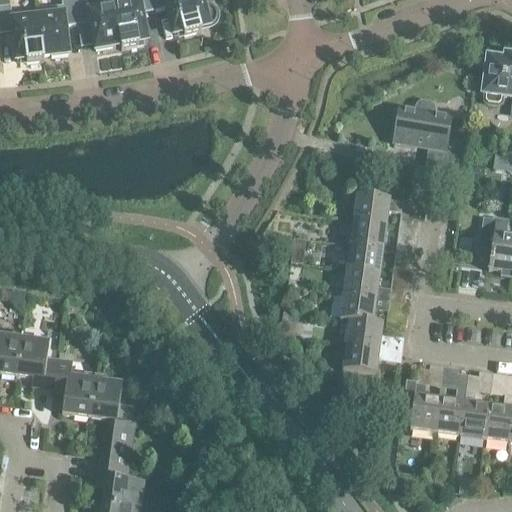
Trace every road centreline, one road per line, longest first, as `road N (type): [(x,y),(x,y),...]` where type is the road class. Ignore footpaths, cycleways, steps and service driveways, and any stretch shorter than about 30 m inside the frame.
road 1 (residential): [(0,122),(57,123),(151,108),(300,57)]
road 2 (tertiary): [(350,511),(175,283)]
road 3 (residential): [(175,283),(230,235),(262,180),(289,114),(300,57)]
road 4 (residential): [(300,57),(485,0)]
road 5 (tertiary): [(175,283),(148,264),(0,243)]
road 6 (residential): [(511,329),(446,308),(462,220)]
